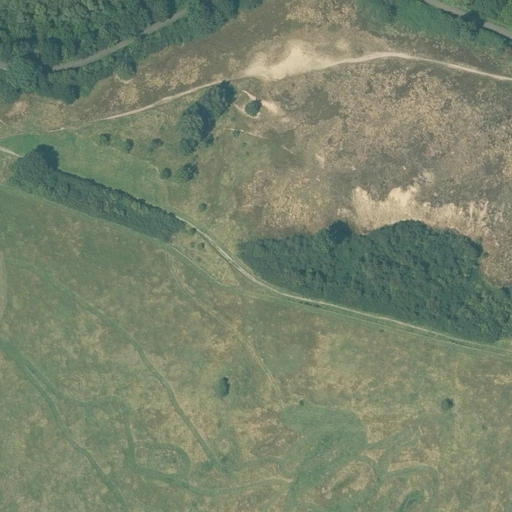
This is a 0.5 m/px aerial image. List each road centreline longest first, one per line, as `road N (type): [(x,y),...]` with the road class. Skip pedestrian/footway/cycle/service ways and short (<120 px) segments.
road 1 (track): [(0,141),(154,101),(303,41),(346,38),(511,75)]
road 2 (track): [(511,348),(272,289),(165,207),(51,164)]
